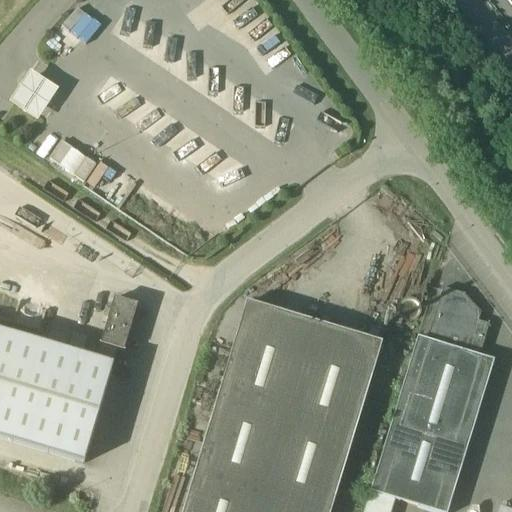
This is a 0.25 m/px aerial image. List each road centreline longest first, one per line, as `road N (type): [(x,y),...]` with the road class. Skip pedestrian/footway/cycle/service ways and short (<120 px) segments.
road 1 (unclassified): [(132,511),(187,333),(213,285),(409,140)]
road 2 (unclassified): [(409,140),(304,0)]
road 3 (unclassified): [(511,276),(409,140)]
